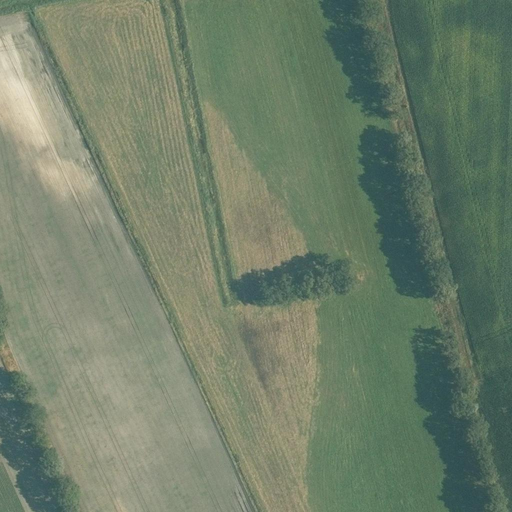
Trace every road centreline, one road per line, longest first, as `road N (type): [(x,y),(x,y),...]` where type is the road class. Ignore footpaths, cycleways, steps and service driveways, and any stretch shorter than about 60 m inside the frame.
road 1 (unknown): [(495,511),(366,0)]
road 2 (track): [(511,126),(425,158),(384,0)]
